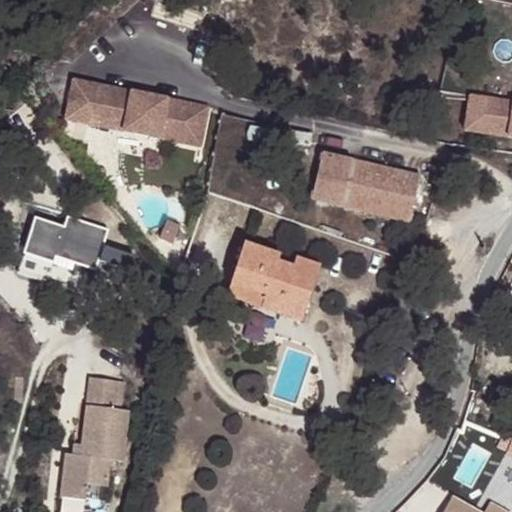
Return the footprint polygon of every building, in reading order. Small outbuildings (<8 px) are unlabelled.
[(72,81),(70,90),(94,95),(96,86),(72,81)] [(207,107),(96,86),(94,95),(70,90),(64,120),(199,147),(207,107)] [(511,107),(467,100),(461,135),(511,143),(511,107)] [(417,179),(319,156),(308,199),(406,223),(417,179)] [(108,231),(66,219),(63,228),(32,219),(21,255),(52,264),(54,259),(96,272),(108,231)] [(296,324),(316,265),(292,257),(289,265),(275,260),(277,254),(241,243),(222,300),(296,324)] [(81,457),(73,457),(68,455),(62,498),(86,502),(90,485),(107,488),(111,461),(124,462),(130,412),(116,410),(120,382),(91,379),(83,446),(81,457)] [(75,445),(73,457),(81,457),(83,446),(75,445)] [(444,511),(473,511),(451,500),(444,511)]
